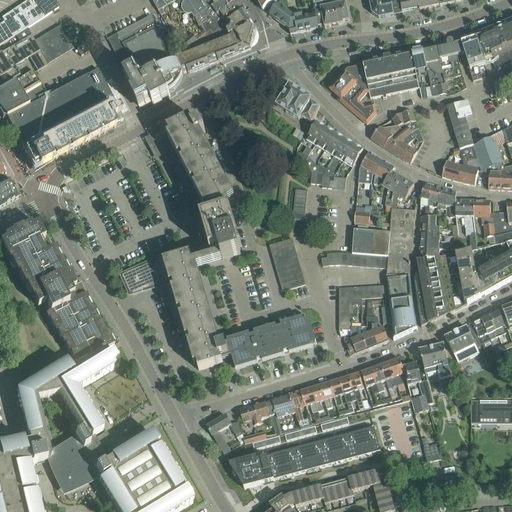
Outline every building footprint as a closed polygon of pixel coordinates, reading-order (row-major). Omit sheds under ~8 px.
[(0,45),(28,29),(52,13),(60,8),(53,0),(30,0),(2,18),(5,22),(0,25),(0,45)] [(203,0),(157,0),(153,2),(159,12),(179,0),(183,0),(185,2),(183,4),(182,6),(182,9),(182,11),(183,13),(185,15),(187,16),(190,16),(192,15),(194,19),(195,19),(207,11),(201,2),(203,0)] [(225,10),(239,0),(238,0),(223,0),(213,7),(207,11),(195,19),(200,27),(201,26),(225,10)] [(223,0),(203,0),(201,2),(207,11),(213,7),(223,0)] [(218,31),(232,20),(231,19),(239,13),(240,14),(245,9),(239,0),(225,10),(201,26),(207,34),(211,30),(213,34),(218,31)] [(257,0),(263,11),(270,4),(273,2),(274,0),(257,0)] [(350,21),(346,3),(340,0),(312,0),(316,16),(318,27),(324,25),(325,28),(344,24),(343,23),(350,21)] [(402,13),(400,2),(399,0),(390,0),(386,1),(385,0),(368,0),(372,15),(379,19),(394,16),(394,14),(401,12),(402,13)] [(432,8),(430,0),(408,0),(400,2),(402,13),(414,10),(414,9),(419,8),(420,11),(432,8)] [(278,4),(275,8),(270,16),(289,31),(290,35),(319,30),(318,27),(316,16),(304,18),(303,14),(294,16),(278,4)] [(250,22),(251,21),(245,11),(243,12),(243,11),(244,11),(244,10),(245,9),(240,14),(239,13),(231,19),(232,20),(218,31),(213,34),(211,30),(207,34),(205,35),(204,35),(198,41),(192,46),(194,50),(181,56),(175,61),(177,65),(178,64),(184,74),(188,73),(189,75),(251,50),(257,31),(254,30),(250,22)] [(177,65),(175,61),(162,34),(152,16),(117,35),(120,40),(123,46),(114,50),(117,57),(126,52),(128,57),(131,62),(133,66),(136,71),(142,83),(177,65)] [(511,21),(508,23),(508,22),(501,26),(502,30),(497,32),(496,28),(488,31),(489,32),(483,34),(483,33),(482,33),(482,34),(477,37),(476,36),(475,36),(476,39),(485,62),(491,60),(497,57),(503,55),(509,52),(511,51),(511,21)] [(67,38),(60,26),(55,29),(62,41),(67,38)] [(62,41),(55,29),(50,32),(57,44),(62,41)] [(57,44),(50,32),(45,35),(52,47),(57,44)] [(52,47),(45,35),(40,38),(47,50),(52,47)] [(120,40),(117,35),(108,39),(111,45),(120,40)] [(184,42),(189,49),(192,46),(198,41),(193,35),(184,42)] [(42,53),(35,41),(31,36),(0,54),(0,88),(20,76),(15,67),(29,58),(38,72),(49,65),(42,53)] [(485,62),(476,39),(475,36),(461,41),(462,45),(465,54),(465,55),(468,66),(473,83),(482,80),(478,68),(485,66),(486,65),(485,62)] [(47,50),(40,38),(35,41),(42,53),(47,50)] [(74,49),(67,38),(62,41),(69,53),(74,49)] [(123,46),(120,40),(111,45),(114,50),(123,46)] [(69,53),(62,41),(57,44),(64,56),(69,53)] [(465,54),(462,45),(461,46),(461,44),(458,45),(454,47),(453,44),(453,43),(451,42),(450,42),(449,43),(448,44),(448,46),(438,48),(441,63),(445,81),(456,79),(462,77),(463,79),(463,78),(457,57),(462,56),(464,55),(464,54),(465,54)] [(64,56),(57,44),(52,47),(59,59),(64,56)] [(89,52),(85,45),(76,50),(81,57),(89,52)] [(59,59),(52,47),(47,50),(54,62),(59,59)] [(441,63),(438,48),(423,51),(427,72),(431,88),(431,91),(433,98),(448,96),(445,81),(441,63)] [(54,62),(47,50),(42,53),(49,65),(54,62)] [(427,72),(423,51),(412,53),(416,72),(427,70),(427,72)] [(119,61),(128,57),(126,52),(117,57),(119,61)] [(511,64),(511,59),(509,52),(503,55),(508,66),(511,64)] [(416,72),(412,53),(390,58),(391,60),(385,61),(384,59),(363,64),(363,66),(369,93),(370,100),(383,97),(383,100),(387,99),(386,97),(419,90),(417,80),(416,72)] [(508,66),(503,55),(497,57),(502,69),(508,66)] [(122,66),(131,62),(128,57),(119,61),(122,66)] [(502,69),(497,57),(491,60),(497,72),(502,69)] [(133,66),(131,62),(122,66),(124,71),(133,66)] [(127,76),(125,77),(141,108),(152,103),(153,106),(171,97),(169,94),(170,93),(173,91),(175,89),(177,87),(178,85),(180,83),(181,82),(181,80),(182,78),(183,77),(183,75),(184,74),(178,64),(177,65),(142,83),(136,71),(127,76)] [(136,71),(133,66),(124,71),(127,76),(136,71)] [(369,93),(363,66),(349,69),(330,91),(341,100),(340,102),(367,126),(377,115),(374,105),(364,107),(360,103),(360,101),(366,94),(369,93)] [(120,115),(122,114),(98,70),(40,101),(39,100),(7,118),(9,122),(28,158),(33,168),(36,166),(38,165),(40,168),(42,167),(41,166),(49,162),(50,163),(52,162),(51,161),(55,159),(56,160),(58,159),(57,157),(65,153),(66,154),(68,153),(67,152),(71,150),(72,151),(74,150),(73,149),(81,145),(82,146),(84,145),(83,144),(87,142),(88,143),(90,142),(89,141),(97,136),(98,137),(100,136),(99,135),(103,133),(104,134),(106,133),(105,132),(113,128),(114,129),(116,128),(115,126),(123,121),(120,115)] [(4,119),(7,118),(39,100),(39,99),(47,94),(33,71),(0,91),(0,113),(1,115),(2,117),(3,119),(4,119)] [(289,87),(283,82),(274,99),(280,102),(277,107),(298,121),(301,117),(313,124),(319,108),(320,108),(311,100),(312,99),(290,86),(289,87)] [(472,116),(468,102),(447,108),(459,150),(460,152),(474,147),(465,117),(471,115),(472,116)] [(419,144),(423,142),(413,112),(402,115),(404,126),(407,129),(403,132),(394,139),(393,138),(386,151),(403,162),(411,166),(418,153),(406,147),(416,139),(419,144)] [(386,151),(393,138),(394,139),(403,132),(399,127),(404,126),(402,115),(392,121),(396,127),(383,130),(380,128),(371,140),(384,150),(386,151)] [(226,204),(224,200),(230,197),(199,137),(206,133),(200,123),(193,127),(190,121),(178,128),(178,126),(150,141),(157,155),(172,147),(205,210),(207,209),(211,216),(211,217),(204,219),(214,252),(215,252),(216,258),(221,256),(223,261),(241,255),(240,253),(243,252),(237,231),(234,232),(229,217),(232,216),(228,203),(226,204)] [(316,146),(326,129),(324,128),(325,127),(319,124),(318,124),(317,123),(311,132),(306,141),(316,146)] [(511,146),(511,127),(502,133),(504,137),(506,143),(505,144),(508,149),(511,146)] [(325,152),(335,134),(334,134),(334,133),(328,129),(327,130),(326,129),(316,146),(325,152)] [(506,143),(504,137),(502,133),(490,138),(491,139),(493,145),(496,144),(500,154),(507,150),(505,144),(506,143)] [(334,157),(344,140),(343,139),(337,135),(335,134),(325,152),(334,157)] [(507,174),(505,168),(502,159),(500,154),(496,144),(493,145),(491,139),(474,147),(478,160),(479,163),(480,168),(482,173),(490,173),(507,174)] [(344,163),(354,146),(352,145),(352,144),(346,140),(346,141),(344,140),(334,157),(344,163)] [(361,150),(362,150),(356,146),(355,147),(354,146),(344,163),(353,168),(363,151),(361,150)] [(475,187),(477,178),(478,173),(478,169),(480,168),(479,163),(478,160),(474,147),(460,152),(461,155),(462,158),(461,158),(464,168),(459,184),(475,187)] [(373,177),(373,176),(382,162),(370,154),(364,163),(360,170),(358,185),(372,186),(373,177)] [(304,155),(297,155),(296,163),(306,163),(309,158),(304,155)] [(393,174),(395,169),(383,163),(382,162),(373,176),(375,177),(375,178),(374,186),(376,185),(380,179),(386,183),(390,176),(391,177),(393,174)] [(459,184),(464,168),(447,163),(445,169),(442,179),(459,184)] [(324,177),(324,174),(326,170),(323,168),(318,167),(318,174),(316,186),(322,186),(323,186),(323,177),(324,177)] [(506,184),(507,174),(490,173),(489,191),(500,192),(501,183),(506,184)] [(394,195),(403,180),(393,174),(391,177),(390,176),(386,183),(383,188),(389,191),(388,194),(386,207),(391,208),(393,194),(394,195)] [(511,174),(507,174),(506,184),(501,183),(500,192),(511,192),(511,174)] [(0,209),(20,199),(17,193),(15,192),(12,188),(13,186),(10,180),(9,179),(8,179),(9,181),(0,186),(0,185),(0,209)] [(414,186),(403,180),(394,195),(393,194),(391,208),(392,208),(392,210),(396,211),(398,202),(397,201),(395,200),(396,196),(406,201),(414,186)] [(429,202),(433,187),(425,185),(421,201),(421,207),(427,208),(427,205),(429,205),(429,202)] [(438,205),(442,189),(433,187),(429,202),(429,205),(429,206),(432,206),(432,203),(435,204),(434,208),(438,208),(438,205)] [(446,206),(449,191),(442,189),(438,205),(438,208),(446,211),(446,208),(446,207),(446,206)] [(456,193),(449,191),(446,206),(446,207),(446,208),(450,208),(450,212),(450,218),(452,218),(456,219),(456,202),(456,193)] [(473,218),(474,202),(456,202),(456,219),(464,219),(466,236),(469,236),(471,252),(477,251),(473,218)] [(490,215),(490,203),(490,202),(474,202),(473,218),(482,219),(482,227),(484,227),(486,239),(489,238),(490,248),(497,246),(495,236),(502,235),(500,218),(500,214),(490,215)] [(511,204),(507,205),(508,214),(500,214),(500,218),(502,235),(509,233),(511,232),(511,204)] [(414,232),(415,212),(396,211),(392,210),(390,228),(390,230),(414,232)] [(371,215),(356,213),(355,225),(369,226),(371,215)] [(437,218),(422,218),(421,227),(436,227),(437,218)] [(44,511),(42,505),(39,505),(36,494),(35,494),(34,491),(35,490),(29,465),(29,464),(32,463),(32,465),(37,464),(41,463),(41,460),(46,458),(46,462),(47,461),(46,460),(50,459),(53,465),(56,472),(59,479),(62,485),(65,492),(72,489),(79,485),(86,482),(93,478),(99,475),(101,478),(109,474),(110,476),(99,482),(117,511),(175,511),(193,501),(186,490),(185,491),(183,489),(184,488),(159,448),(158,448),(151,436),(142,441),(142,440),(111,458),(112,459),(109,461),(100,447),(109,441),(106,435),(97,441),(94,437),(103,432),(77,390),(119,365),(112,354),(108,356),(105,351),(114,346),(110,338),(109,339),(102,326),(101,326),(95,313),(93,314),(87,301),(86,302),(83,296),(75,300),(73,295),(74,295),(72,290),(76,288),(72,280),(71,281),(64,268),(63,268),(57,255),(55,256),(52,250),(46,253),(43,249),(42,250),(39,242),(45,239),(38,225),(32,227),(31,225),(23,229),(24,230),(19,233),(18,230),(17,230),(18,233),(13,236),(13,234),(4,238),(6,241),(0,243),(7,258),(10,257),(12,261),(11,262),(15,270),(18,269),(20,274),(19,274),(23,282),(25,281),(28,286),(26,287),(30,295),(33,293),(36,298),(34,299),(38,307),(43,305),(51,320),(49,320),(53,328),(56,327),(58,332),(57,332),(61,340),(64,339),(66,344),(65,345),(69,353),(70,352),(73,359),(69,361),(71,367),(70,368),(67,362),(18,392),(17,392),(17,393),(29,443),(25,444),(25,443),(0,449),(0,511),(44,511)] [(390,234),(388,258),(411,260),(414,232),(390,230),(390,234)] [(372,257),(374,233),(354,231),(352,255),(355,256),(362,256),(368,257),(372,257)] [(477,278),(474,263),(473,256),(446,261),(456,312),(511,281),(511,232),(509,233),(502,235),(495,236),(497,246),(506,244),(511,255),(479,274),(480,276),(477,278)] [(388,258),(390,234),(374,233),(372,257),(375,257),(381,258),(388,258)] [(440,235),(439,234),(421,234),(420,242),(435,242),(440,243),(440,235)] [(292,240),(281,243),(283,250),(294,246),(292,240)] [(440,243),(435,242),(420,242),(420,251),(440,250),(445,250),(445,248),(443,248),(443,246),(440,246),(440,243)] [(283,250),(281,243),(269,247),(271,253),(283,250)] [(296,252),(294,246),(283,250),(284,255),(296,252)] [(218,347),(195,268),(188,247),(123,276),(130,294),(172,281),(199,371),(223,364),(222,361),(232,358),(228,344),(218,347)] [(284,255),(283,250),(271,253),(273,259),(284,255)] [(439,259),(440,250),(420,251),(419,259),(439,259)] [(297,258),(296,252),(284,255),(286,261),(297,258)] [(342,267),(340,254),(333,255),(335,267),(342,267)] [(348,267),(349,255),(340,254),(342,267),(348,267)] [(286,261),(284,255),(273,259),(274,264),(286,261)] [(335,267),(333,255),(327,255),(329,267),(335,267)] [(299,263),(297,258),(286,261),(286,262),(288,267),(299,263)] [(410,278),(411,260),(388,258),(387,270),(387,277),(388,287),(389,298),(393,331),(394,341),(417,330),(414,310),(410,278)] [(456,312),(446,261),(446,258),(445,258),(441,259),(439,259),(419,259),(416,259),(416,265),(415,284),(422,329),(456,312)] [(288,267),(286,262),(286,261),(274,264),(276,270),(288,267)] [(301,269),(299,263),(288,267),(289,272),(301,269)] [(289,272),(288,267),(276,270),(278,276),(289,272)] [(302,274),(301,269),(289,272),(291,278),(302,274)] [(291,278),(289,272),(278,276),(279,281),(291,278)] [(304,280),(302,274),(291,278),(293,284),(304,280)] [(293,284),(291,278),(279,281),(281,287),(293,284)] [(306,286),(304,280),(293,284),(294,290),(306,286)] [(294,290),(293,284),(281,287),(283,293),(294,290)] [(372,332),(372,318),(373,318),(373,302),(367,302),(367,318),(367,334),(362,336),(368,352),(378,348),(372,332)] [(511,328),(511,305),(502,309),(510,330),(511,328)] [(382,309),(384,326),(391,325),(389,308),(382,309)] [(502,322),(499,313),(490,317),(499,337),(506,334),(502,322)] [(499,337),(490,317),(482,321),(489,336),(488,336),(491,341),(499,337)] [(389,343),(385,334),(383,328),(378,330),(378,318),(373,318),(372,318),(372,332),(378,348),(389,343)] [(317,344),(311,326),(309,320),(304,321),(303,319),(281,325),(282,328),(289,352),(290,355),(312,348),(311,346),(317,344)] [(489,336),(482,321),(473,325),(483,345),(491,341),(488,336),(489,336)] [(483,345),(473,325),(445,338),(455,359),(468,353),(483,345)] [(282,328),(277,329),(276,327),(254,333),(255,336),(262,360),(263,363),(285,356),(284,354),(289,352),(282,328)] [(368,352),(362,336),(362,328),(351,328),(351,331),(351,337),(344,337),(345,343),(350,358),(357,356),(368,352)] [(255,336),(250,337),(249,335),(227,341),(228,344),(232,358),(235,368),(236,371),(258,364),(257,362),(262,360),(255,336)] [(511,348),(511,343),(503,348),(505,352),(511,348)] [(451,377),(443,345),(420,351),(425,375),(439,372),(441,380),(451,377)] [(492,353),(487,355),(490,361),(495,359),(492,353)] [(403,368),(400,360),(390,363),(399,387),(404,385),(400,376),(405,374),(403,368)] [(399,387),(390,363),(381,367),(386,382),(388,391),(394,389),(397,401),(393,403),(392,403),(393,403),(393,406),(403,403),(402,400),(401,398),(398,388),(399,387)] [(417,365),(403,368),(405,374),(408,388),(419,385),(419,383),(422,383),(417,365)] [(386,382),(381,367),(371,370),(379,394),(385,392),(381,383),(386,382)] [(379,394),(371,370),(361,374),(367,389),(371,387),(374,396),(379,394)] [(364,390),(359,375),(349,378),(354,393),(357,401),(360,412),(365,411),(363,403),(362,400),(359,391),(364,390)] [(354,393),(349,378),(339,381),(344,396),(349,411),(350,415),(354,414),(352,406),(353,406),(352,403),(357,401),(354,393)] [(344,396),(339,381),(330,384),(334,399),(337,407),(342,406),(340,397),(344,396)] [(433,405),(427,381),(422,383),(419,383),(419,385),(422,398),(425,397),(427,406),(428,406),(433,405)] [(334,399),(330,384),(320,387),(325,402),(330,419),(335,417),(330,400),(334,399)] [(325,402),(320,387),(311,389),(318,413),(323,412),(320,403),(325,402)] [(318,413),(311,389),(302,392),(307,407),(310,406),(316,426),(322,425),(320,420),(318,413)] [(307,407),(302,392),(290,396),(297,420),(300,431),(312,428),(309,420),(303,422),(300,409),(304,408),(307,407)] [(297,420),(290,396),(266,403),(271,418),(276,437),(300,430),(299,428),(281,433),(278,420),(284,418),(285,423),(297,420)] [(425,397),(422,398),(414,400),(418,415),(429,412),(428,406),(427,406),(425,397)] [(511,402),(471,402),(471,426),(481,426),(481,419),(496,419),(496,420),(500,420),(501,420),(503,420),(504,419),(504,418),(505,416),(509,416),(510,418),(510,419),(511,420),(511,402)] [(271,418),(266,403),(254,407),(258,422),(253,423),(254,427),(263,425),(262,421),(271,418)] [(258,422),(254,407),(240,411),(243,421),(244,426),(253,423),(258,422)] [(231,425),(226,416),(207,428),(212,437),(213,437),(224,456),(230,453),(219,433),(230,427),(237,439),(242,436),(241,432),(238,423),(231,425)] [(256,458),(229,465),(234,473),(236,471),(239,476),(237,478),(237,479),(240,477),(243,482),(241,484),(244,490),(249,489),(263,485),(263,484),(273,481),(273,482),(281,480),(280,477),(286,476),(287,479),(287,478),(287,476),(292,474),(293,477),(308,473),(307,470),(313,469),(313,471),(314,471),(313,468),(319,467),(320,470),(334,466),(333,463),(339,462),(340,464),(341,464),(340,461),(346,460),(346,462),(361,459),(360,456),(366,454),(367,457),(367,454),(372,453),(373,455),(381,453),(375,430),(257,461),(256,458)] [(265,433),(257,435),(258,440),(245,444),(245,446),(267,440),(265,433)] [(258,440),(257,435),(243,439),(245,444),(258,440)] [(427,439),(422,441),(426,460),(427,464),(441,461),(442,458),(438,446),(429,448),(427,439)] [(295,507),(296,509),(324,501),(325,505),(354,498),(353,493),(374,488),(380,511),(391,511),(384,484),(381,485),(379,479),(387,477),(386,471),(376,474),(377,476),(290,500),(286,503),(284,501),(287,499),(286,498),(283,499),(282,499),(264,511),(291,511),(290,510),(294,507),(295,507)]
